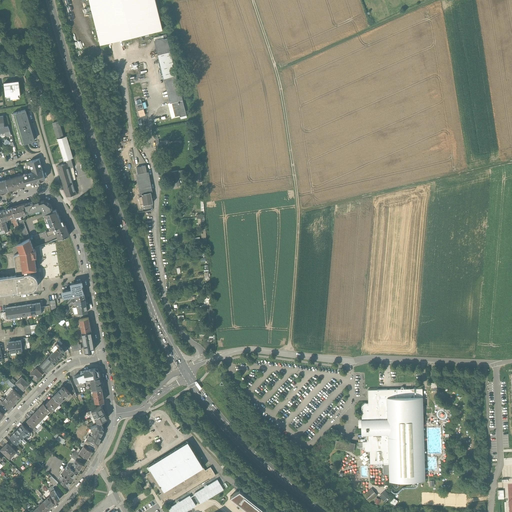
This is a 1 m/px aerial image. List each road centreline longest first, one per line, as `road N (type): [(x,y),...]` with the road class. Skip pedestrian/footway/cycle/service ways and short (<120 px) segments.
road 1 (secondary): [(49,0),(89,133),(170,345)]
road 2 (track): [(253,0),(280,85),(299,210),(288,354)]
road 3 (residential): [(495,364),(248,349),(205,358)]
road 4 (residential): [(205,358),(166,307),(152,226),(158,191),(149,123)]
road 5 (track): [(511,161),(299,210)]
road 6 (secondary): [(185,370),(254,455),(323,511)]
road 7 (track): [(434,0),(276,70)]
road 8 (residential): [(0,76),(24,83),(50,178),(45,192)]
road 9 (residential): [(0,433),(62,369),(103,358)]
